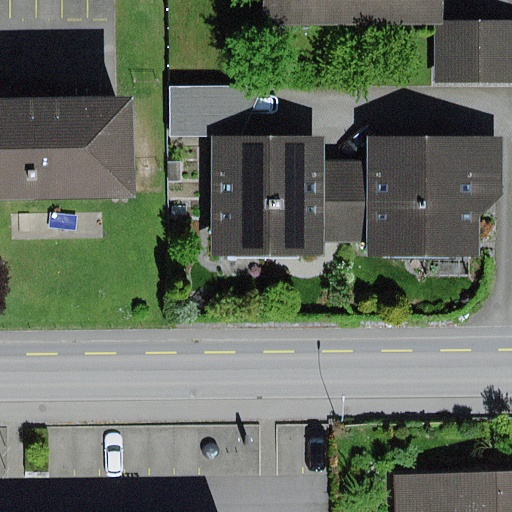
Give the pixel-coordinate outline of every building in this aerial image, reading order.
[(433,0),(261,0),(262,30),(434,25),(433,0)] [(511,20),(437,22),(438,85),(511,82),(511,20)] [(261,88),(166,88),(166,134),(241,134),(261,88)] [(120,100),(0,102),(0,200),(122,199),(120,100)] [(500,136),(361,137),(362,161),(363,244),(363,258),(477,257),(477,219),(501,197),(500,136)] [(319,138),(206,139),(206,254),(319,254),(319,244),(319,161),(319,138)] [(362,161),(319,161),(319,244),(363,244),(362,161)] [(511,511),(511,473),(392,477),(393,511),(511,511)]
